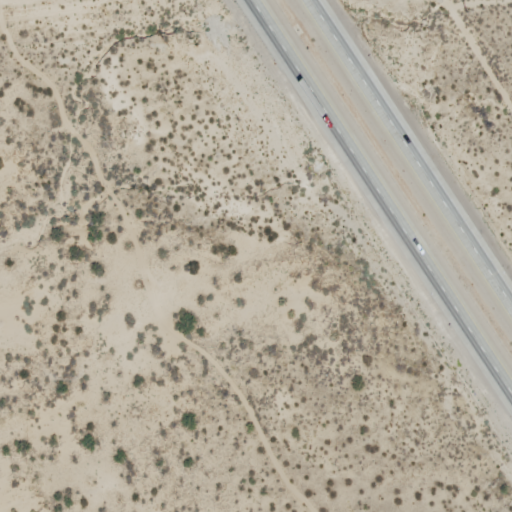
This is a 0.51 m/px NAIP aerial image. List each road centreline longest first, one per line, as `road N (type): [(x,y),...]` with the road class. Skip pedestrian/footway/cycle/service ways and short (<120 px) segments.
road 1 (motorway): [(251,0),(511,395)]
road 2 (motorway): [(511,311),(307,0)]
